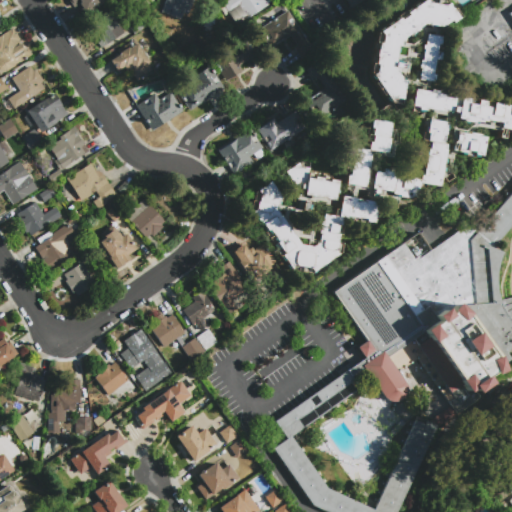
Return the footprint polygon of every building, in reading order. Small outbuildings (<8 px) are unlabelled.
[(70,0),(104,0),(105,1),(80,16),(70,0)] [(192,0),(186,15),(182,13),(179,19),(160,12),(165,0),(192,0)] [(264,0),(267,4),(260,9),(246,18),(244,16),(234,22),(227,12),(221,4),(226,0),(264,0)] [(342,0),(347,8),(360,0),(342,0)] [(404,80),(401,99),(393,97),(389,100),(370,75),(374,72),(376,64),(373,64),(377,43),(380,43),(381,35),(378,31),(398,17),(399,19),(407,15),(405,12),(422,0),(424,0),(427,3),(443,6),(447,3),(458,18),(451,23),(449,20),(440,27),(422,23),(416,28),(417,29),(407,36),(406,35),(402,37),(402,42),(399,42),(398,46),(396,46),(393,62),(401,64),(400,68),(397,68),(396,73),(399,77),(400,77),(400,79),(404,80)] [(290,35),(270,48),(262,34),(258,29),(287,10),(313,52),(301,59),(294,47),(297,45),(290,35)] [(123,33),(100,48),(97,43),(99,41),(92,31),(95,29),(92,24),(110,12),(123,33)] [(146,27),(133,35),(129,28),(142,20),(146,27)] [(0,37),(12,30),(14,33),(15,33),(19,40),(18,41),(19,42),(18,43),(22,49),(23,49),(24,50),(27,48),(32,55),(0,76),(0,37)] [(432,82),(416,80),(418,68),(416,68),(418,60),(419,60),(421,49),(420,49),(420,45),(422,45),(424,34),(440,36),(438,45),(435,44),(434,51),(439,52),(438,60),(433,59),(430,73),(433,74),(432,82)] [(242,41),(252,56),(238,66),(241,70),(225,81),(212,61),(242,41)] [(451,54),(446,47),(453,42),(458,50),(451,54)] [(146,75),(137,81),(130,70),(127,72),(124,68),(117,72),(109,61),(119,54),(118,53),(127,47),(128,48),(136,43),(152,69),(145,73),(146,75)] [(318,121),(306,103),(326,90),(319,80),(316,82),(307,70),(320,62),(346,103),(318,121)] [(208,66),(223,88),(189,110),(177,92),(195,81),(192,77),(208,66)] [(36,72),(43,83),(41,85),(45,91),(9,115),(3,106),(9,102),(8,101),(20,93),(12,81),(30,69),(33,73),(36,72)] [(0,95),(0,80),(1,80),(8,90),(0,95)] [(410,106),(413,89),(428,92),(428,90),(436,91),(436,93),(443,95),(443,97),(450,98),(450,96),(467,98),(466,104),(474,105),(475,100),(484,101),(483,107),(489,108),(490,103),(511,106),(511,130),(497,128),(498,122),(484,120),(484,122),(480,121),(479,123),(472,121),(472,123),(460,121),(460,119),(455,118),(456,113),(444,111),(444,112),(425,109),(425,111),(416,110),(417,107),(410,106)] [(169,93),(181,110),(169,118),(170,119),(152,131),(136,107),(154,94),(158,100),(169,93)] [(68,117),(41,135),(27,113),(44,102),(54,95),(68,117)] [(272,118),(276,123),(293,112),(304,128),(270,150),(256,129),(272,118)] [(364,186),(345,183),(346,175),(349,175),(351,161),(349,160),(351,147),(367,150),(368,141),(371,141),(373,128),(371,127),(372,119),(392,122),(386,153),(370,150),(364,186)] [(369,193),(373,171),(380,173),(381,171),(394,173),(394,175),(402,177),(402,179),(410,181),(410,178),(419,179),(420,175),(421,175),(426,149),(428,149),(429,141),(426,141),(427,133),(425,133),(427,120),(446,123),(442,144),(446,145),(439,186),(418,183),(416,198),(410,197),(410,199),(398,197),(398,195),(390,194),(390,192),(379,190),(378,194),(369,193)] [(0,127),(7,124),(14,136),(6,142),(0,132),(0,127)] [(75,128),(80,136),(78,138),(84,147),(85,147),(89,153),(60,172),(64,178),(53,185),(49,179),(60,171),(55,164),(63,159),(55,146),(61,142),(60,140),(71,132),(70,131),(75,128)] [(252,163),(233,175),(217,151),(249,130),(261,148),(248,157),(252,163)] [(44,144),(30,152),(22,139),(36,131),(44,144)] [(463,153),(455,151),(457,142),(452,141),(453,134),(458,135),(458,133),(466,134),(466,133),(478,135),(478,136),(483,137),(480,157),(471,155),(472,152),(463,151),(463,153)] [(0,149),(9,164),(0,169),(0,149)] [(37,189),(12,205),(3,191),(0,193),(0,174),(20,162),(37,189)] [(334,200),(299,194),(300,188),(296,188),(285,172),(297,163),(300,167),(308,168),(306,178),(313,179),(313,176),(323,178),(322,180),(329,181),(329,179),(337,180),(334,200)] [(68,180),(91,166),(97,174),(100,172),(116,197),(114,198),(116,202),(99,213),(94,204),(100,199),(97,193),(83,202),(68,180)] [(264,228),(261,224),(259,225),(249,210),(250,201),(253,201),(255,191),(263,185),(270,181),(281,197),(280,201),(277,201),(277,205),(274,205),(274,209),(276,209),(276,211),(299,244),(311,246),(314,244),(314,242),(317,243),(319,233),(317,233),(319,221),(320,221),(322,214),(336,216),(340,195),(376,202),(373,223),(364,221),(365,218),(344,215),(344,218),(340,217),(339,225),(336,225),(335,233),(337,234),(336,242),(335,248),(334,249),(338,254),(312,272),(309,267),(307,267),(295,265),(294,264),(289,268),(280,255),(282,253),(275,242),(277,241),(268,229),(266,230),(264,228)] [(495,278),(495,279),(495,283),(495,286),(495,290),(496,293),(497,296),(497,299),(498,300),(511,297),(511,353),(506,351),(506,354),(509,359),(482,378),(485,382),(474,391),(479,397),(461,410),(450,393),(448,394),(446,396),(444,397),(442,398),(440,399),(438,400),(436,401),(434,402),(431,402),(429,403),(427,403),(426,403),(421,413),(437,420),(395,511),(325,511),(310,505),(272,449),(286,439),(274,421),(364,358),(356,347),(365,340),(332,292),(402,243),(415,261),(467,225),(475,232),(511,190),(511,223),(490,248),(501,252),(500,256),(498,259),(497,262),(497,265),(496,268),(495,272),(495,275),(495,278)] [(56,209),(61,219),(30,238),(27,233),(26,234),(19,223),(21,223),(17,217),(42,201),(47,209),(42,212),(44,216),(56,209)] [(163,229),(153,238),(151,236),(146,241),(126,218),(144,201),(164,224),(161,227),(163,229)] [(73,248),(77,254),(50,272),(36,250),(53,238),(52,236),(68,226),(74,234),(72,238),(67,242),(69,250),(73,248)] [(127,259),(117,266),(113,260),(114,260),(105,246),(126,232),(137,247),(125,256),(127,259)] [(241,246),(250,260),(256,255),(262,263),(263,262),(270,273),(256,285),(247,272),(244,274),(231,254),(241,246)] [(78,298),(76,294),(73,296),(69,289),(66,283),(67,282),(64,277),(89,261),(97,273),(91,277),(96,286),(93,289),(78,298)] [(245,293),(222,308),(210,290),(216,286),(217,285),(215,282),(223,277),(225,279),(232,274),(245,293)] [(192,300),(203,293),(215,314),(204,321),(207,325),(204,330),(200,333),(196,326),(193,328),(182,312),(188,309),(186,308),(194,303),(192,300)] [(185,335),(164,350),(153,332),(157,330),(154,326),(166,318),(167,320),(172,317),(185,335)] [(217,344),(206,352),(197,340),(209,332),(217,344)] [(161,367),(151,373),(144,363),(131,372),(120,356),(133,348),(130,344),(140,337),(161,367)] [(7,346),(11,354),(15,352),(16,354),(17,355),(7,361),(9,364),(0,369),(0,340),(2,339),(7,346)] [(205,354),(191,363),(182,350),(195,340),(205,354)] [(128,382),(108,398),(95,380),(99,377),(97,375),(109,367),(110,369),(115,365),(128,382)] [(45,383),(38,404),(14,396),(20,377),(17,376),(20,366),(36,371),(34,377),(40,379),(40,381),(45,383)] [(59,435),(47,435),(48,422),(50,422),(50,389),(61,389),(62,382),(80,382),(80,389),(79,389),(79,405),(65,405),(65,424),(60,423),(59,435)] [(174,391),(185,384),(196,400),(186,407),(174,391)] [(147,411),(173,393),(189,415),(176,424),(169,414),(148,428),(142,420),(149,415),(148,413),(147,411)] [(21,444),(9,426),(23,418),(34,435),(21,444)] [(91,419),(91,435),(77,435),(77,419),(91,419)] [(181,438),(196,428),(202,437),(201,438),(206,445),(207,443),(214,453),(199,464),(192,455),(189,457),(182,447),(186,445),(181,438)] [(232,429),(239,439),(222,451),(215,441),(232,429)] [(209,431),(215,440),(211,443),(205,434),(209,431)] [(129,445),(110,458),(116,468),(106,476),(91,454),(120,433),(129,445)] [(235,457),(244,451),(237,440),(228,446),(235,457)] [(242,444),(250,455),(239,462),(232,451),(242,444)] [(220,464),(225,471),(233,465),(239,474),(232,480),(236,485),(216,499),(201,478),(220,464)] [(115,485),(131,507),(123,511),(98,511),(91,502),(115,485)] [(0,511),(0,492),(9,486),(13,494),(14,494),(15,495),(16,495),(17,496),(17,497),(17,500),(19,501),(20,502),(21,504),(21,505),(21,506),(24,511),(22,511),(0,511)] [(242,498),(252,511),(254,511),(255,511),(244,495),(249,491),(263,511),(224,511),(242,498)] [(277,494),(283,503),(274,509),(268,501),(277,494)]
